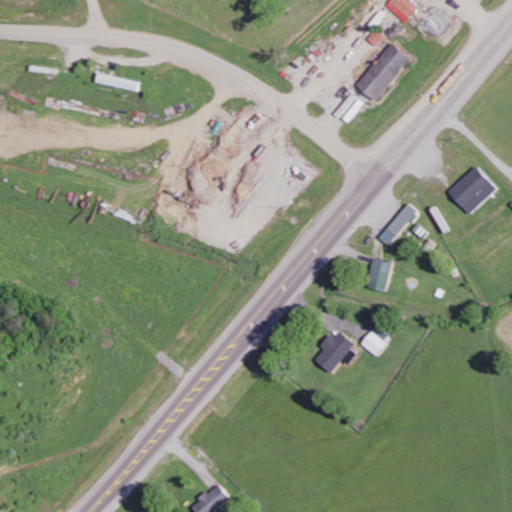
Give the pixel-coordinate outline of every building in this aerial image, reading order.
[(412,18),(420,9),(409,0),(392,0),(392,1),(412,18)] [(377,46),(386,37),(378,29),(369,38),(377,46)] [(378,101),(415,60),(396,43),(359,84),(378,101)] [(473,214),(500,188),(479,166),(452,192),(473,214)] [(382,238),(391,245),(420,212),(412,205),(382,238)] [(370,288),(389,293),(396,263),(377,258),(370,288)] [(379,325),(364,345),(380,357),(395,337),(379,325)] [(358,345),(343,331),(337,338),(334,335),(323,347),(327,350),(318,360),(333,373),(358,345)] [(192,506),(196,511),(216,511),(232,500),(220,485),(192,506)]
